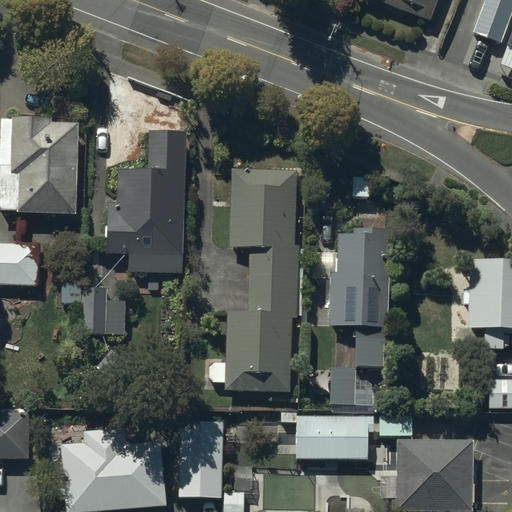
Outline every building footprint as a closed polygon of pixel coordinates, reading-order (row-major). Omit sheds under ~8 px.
[(434,0),(370,0),(370,1),(426,22),(434,0)] [(511,0),(483,0),(471,34),(511,49),(511,14),(510,14),(511,6),(511,0)] [(50,118),(0,116),(0,209),(73,212),(76,124),(50,123),(50,118)] [(184,135),(151,134),(150,172),(116,171),(115,204),(108,204),(107,255),(129,256),(129,272),(180,274),(184,135)] [(297,170),(229,168),(227,249),(249,250),(247,312),(226,311),(224,392),(289,394),(291,318),(296,318),(298,244),(295,244),(297,170)] [(389,231),(352,230),(352,236),(337,236),(336,275),(330,275),(328,327),(387,328),(389,231)] [(38,244),(0,242),(0,282),(37,284),(38,244)] [(511,262),(469,261),(468,291),(463,291),(462,305),(467,306),(466,330),(511,330),(511,262)] [(80,283),(61,282),(60,302),(79,303),(80,283)] [(106,290),(83,289),(82,335),(123,336),(124,302),(105,302),(106,290)] [(511,409),(511,381),(489,382),(489,410),(511,409)] [(27,412),(0,412),(0,459),(27,459),(27,412)] [(373,418),(296,417),(296,461),(368,461),(368,433),(373,434),(373,418)] [(411,417),(378,417),(378,438),(411,438),(411,417)] [(221,499),(222,424),(181,423),(180,499),(221,499)] [(126,446),(125,428),(82,432),(83,444),(62,446),(67,511),(102,511),(165,506),(160,443),(126,446)] [(472,511),(473,441),(396,441),(396,479),(381,479),(381,500),(392,500),(391,511),(472,511)]
